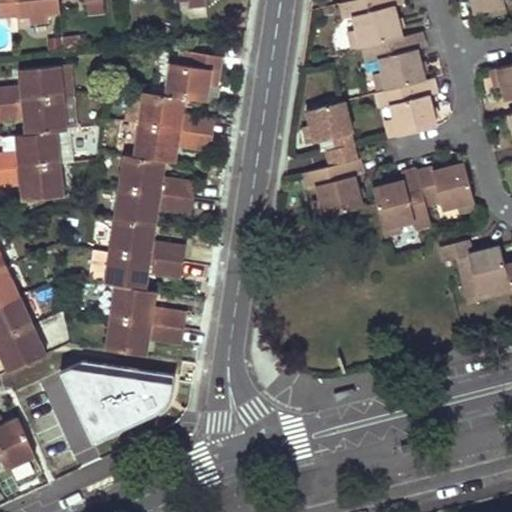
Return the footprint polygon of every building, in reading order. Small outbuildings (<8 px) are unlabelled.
[(18,16),(15,0),(0,0),(2,18),(18,16)] [(59,12),(58,0),(15,0),(18,16),(30,15),(31,22),(48,21),(48,13),(59,12)] [(401,3),(400,0),(352,0),(341,3),(345,18),(355,15),(358,29),(363,46),(364,46),(400,37),(392,6),(401,3)] [(505,4),(504,0),(469,0),(473,12),(487,8),(505,4)] [(507,11),(505,4),(487,8),(489,16),(507,11)] [(351,31),(355,48),(363,46),(358,29),(351,31)] [(424,47),(420,32),(400,37),(364,46),(368,61),(378,59),(382,72),(386,90),(423,80),(415,49),(424,47)] [(79,35),(62,37),(63,49),(80,48),(79,35)] [(170,62),(165,94),(185,97),(207,100),(209,86),(218,87),(222,56),(192,51),(190,65),(170,62)] [(71,64),(61,65),(64,97),(74,96),(71,64)] [(511,64),(497,68),(501,86),(505,100),(511,98),(511,64)] [(0,87),(0,103),(64,97),(61,65),(18,69),(20,85),(0,87)] [(495,87),(501,86),(497,68),(490,70),(495,87)] [(374,75),(378,92),(386,90),(382,72),(374,75)] [(436,93),(432,78),(423,80),(386,90),(378,92),(376,93),(380,108),(390,105),(394,119),(398,136),(435,126),(427,95),(436,93)] [(209,86),(207,100),(218,102),(220,87),(218,87),(209,86)] [(143,91),(131,89),(126,121),(138,123),(143,91)] [(143,91),(138,123),(213,134),(216,118),(183,113),(185,97),(165,94),(143,91)] [(0,103),(0,120),(24,118),(25,134),(57,131),(67,130),(68,130),(64,97),(0,103)] [(344,101),(307,111),(310,125),(315,142),(321,141),(323,149),(327,152),(331,165),(358,158),(344,101)] [(511,132),(511,127),(509,114),(502,116),(507,134),(511,132)] [(386,121),(391,138),(398,136),(394,119),(386,121)] [(138,123),(133,155),(165,160),(175,162),(178,146),(210,151),(213,134),(138,123)] [(307,144),(315,142),(310,125),(303,127),(307,144)] [(57,131),(61,163),(71,162),(67,130),(57,131)] [(0,152),(0,169),(61,163),(57,131),(25,134),(15,135),(17,151),(0,152)] [(133,155),(123,154),(119,186),(193,198),(196,181),(163,176),(165,160),(133,155)] [(363,173),(358,158),(331,165),(302,172),(306,188),(316,185),(320,200),(325,217),(362,206),(354,175),(363,173)] [(474,200),(465,162),(433,171),(432,167),(418,171),(426,204),(440,201),(442,209),(457,205),(474,200)] [(0,169),(0,186),(20,184),(22,200),(64,195),(61,163),(0,169)] [(373,189),(376,203),(383,228),(400,224),(413,220),(416,229),(432,224),(426,204),(418,171),(417,169),(401,173),(403,180),(373,189)] [(119,186),(114,218),(156,225),(158,209),(191,214),(193,198),(119,186)] [(320,200),(312,202),(317,219),(325,217),(320,200)] [(474,200),(457,205),(459,212),(476,208),(474,200)] [(156,225),(114,218),(109,251),(184,262),(186,245),(153,241),(156,225)] [(402,232),(400,224),(383,228),(384,236),(402,232)] [(473,268),(479,291),(510,284),(505,265),(500,246),(471,253),(467,239),(440,246),(444,261),(458,257),(461,271),(473,268)] [(109,251),(104,282),(115,285),(146,289),(148,273),(181,279),(184,262),(109,251)] [(0,303),(20,295),(6,265),(0,267),(0,303)] [(473,268),(461,271),(469,303),(511,292),(510,284),(479,291),(473,268)] [(146,289),(115,285),(110,316),(185,328),(187,311),(154,306),(157,291),(146,289)] [(0,339),(33,324),(20,295),(0,303),(0,339)] [(110,316),(105,349),(147,355),(149,339),(182,344),(185,328),(110,316)] [(49,340),(67,340),(66,320),(48,320),(49,340)] [(8,371),(47,354),(33,324),(0,339),(0,357),(1,357),(8,371)] [(35,456),(18,417),(3,424),(0,416),(0,456),(6,469),(35,456)]
